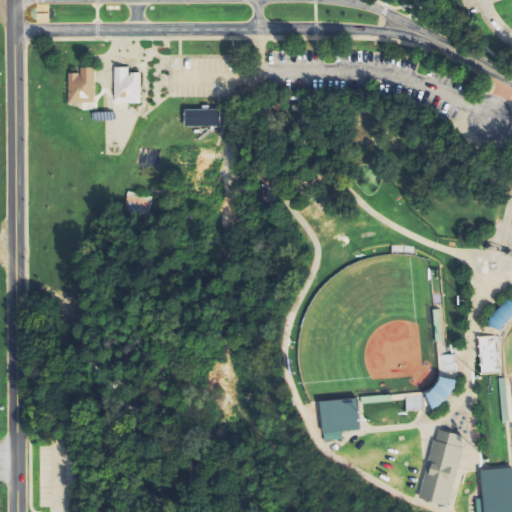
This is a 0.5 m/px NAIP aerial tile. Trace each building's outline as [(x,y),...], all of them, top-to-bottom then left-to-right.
[(92,67),(78,67),(78,75),(76,75),(76,73),(66,73),(66,103),(92,103),(92,67)] [(111,67),(125,67),(125,75),(128,75),(127,73),(137,73),(137,102),(113,103),(113,97),(111,97),(111,67)] [(218,127),(184,127),(184,110),(217,110),(218,127)] [(168,147),(212,149),(211,168),(167,167),(168,147)] [(179,188),(214,187),(214,195),(179,195),(179,188)] [(125,211),(150,216),(153,197),(129,193),(125,211)] [(476,337),(491,336),(495,372),(480,374),(476,337)] [(496,379),(503,378),(507,422),(500,422),(496,379)] [(363,405),(394,404),(394,395),(363,396),(363,405)] [(357,428),(354,398),(319,402),(323,439),(340,438),(339,430),(357,428)] [(437,430),(434,440),(432,440),(417,497),(445,505),(460,448),(458,447),(461,436),(437,430)] [(508,467),(511,511),(475,511),(474,499),(481,498),(479,470),(508,467)]
